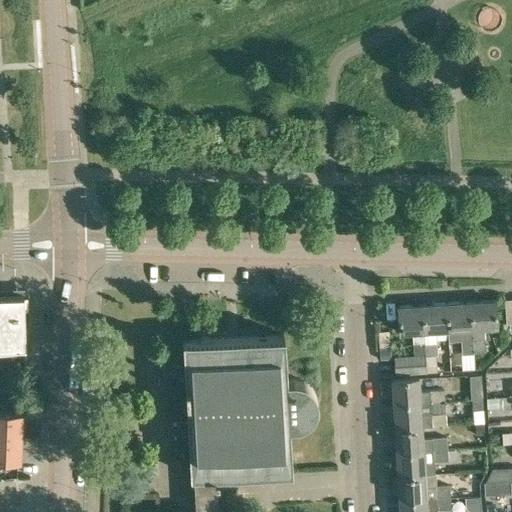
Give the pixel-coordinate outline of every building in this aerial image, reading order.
[(23,293),(0,293),(0,344),(23,344),(23,333),(24,333),(23,293)] [(497,302),(473,304),(476,352),(485,351),(484,337),(484,330),(499,329),(497,302)] [(450,332),(448,332),(448,340),(461,339),(461,352),(476,352),(473,304),(448,305),(450,332)] [(448,305),(424,307),(426,334),(448,332),(450,332),(448,305)] [(402,335),(412,335),(412,342),(413,354),(425,354),(425,355),(427,355),(427,340),(425,340),(424,334),(426,334),(424,307),(400,308),(402,335)] [(289,380),(286,336),(270,336),(265,337),(236,338),(226,339),(192,341),(185,341),(186,349),(189,413),(172,414),(173,425),(173,435),(190,435),(192,475),(195,475),(197,510),(156,511),(224,511),(224,509),(220,509),(218,473),(241,472),(293,469),(291,425),(300,424),(310,421),(316,415),(319,408),(319,401),(317,394),(313,387),(307,382),(298,380),(289,380)] [(436,340),(427,340),(427,355),(437,354),(436,340)] [(379,358),(381,358),(390,358),(389,346),(380,347),(378,347),(379,358)] [(425,354),(413,354),(393,356),(394,373),(426,371),(425,355),(425,354)] [(395,382),(396,405),(444,402),(443,388),(430,389),(422,390),(421,380),(395,382)] [(469,389),(470,401),(472,400),(482,400),(481,388),(469,389)] [(498,397),(487,398),(487,408),(499,407),(498,397)] [(482,400),(472,400),(472,410),(482,410),(482,400)] [(444,402),(396,405),(398,429),(424,427),(423,414),(431,413),(445,412),(444,402)] [(0,411),(0,435),(20,437),(21,412),(0,411)] [(483,434),(483,424),(475,424),(476,435),(483,434)] [(424,427),(398,429),(399,453),(425,451),(425,449),(433,449),(433,451),(447,450),(446,436),(432,437),(425,437),(424,427)] [(20,437),(0,435),(0,460),(19,461),(20,437)] [(456,449),(447,450),(448,460),(457,459),(456,449)] [(447,450),(433,451),(433,461),(448,460),(447,450)] [(425,451),(399,453),(400,477),(427,475),(427,473),(425,451)] [(509,480),(511,479),(511,467),(492,467),(484,482),(509,480)] [(427,475),(400,477),(402,501),(450,498),(450,488),(450,484),(437,485),(436,473),(427,473),(427,475)] [(450,488),(450,498),(459,498),(458,488),(450,488)] [(470,511),(480,511),(480,496),(465,497),(466,507),(470,511)] [(450,498),(402,501),(402,511),(439,511),(440,508),(451,508),(450,498)]
